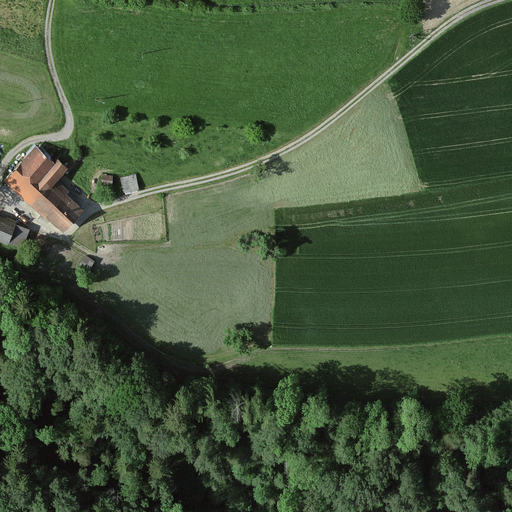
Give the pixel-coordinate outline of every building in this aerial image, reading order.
[(8,183),(67,232),(87,208),(70,194),(72,191),(61,182),(73,168),(60,158),(58,161),(39,145),(8,183)] [(138,175),(122,179),(127,194),(142,190),(138,175)] [(114,177),(104,177),(105,186),(114,185),(114,177)] [(0,238),(11,243),(19,223),(1,216),(0,218),(0,238)] [(96,263),(86,258),(79,271),(90,276),(96,263)]
